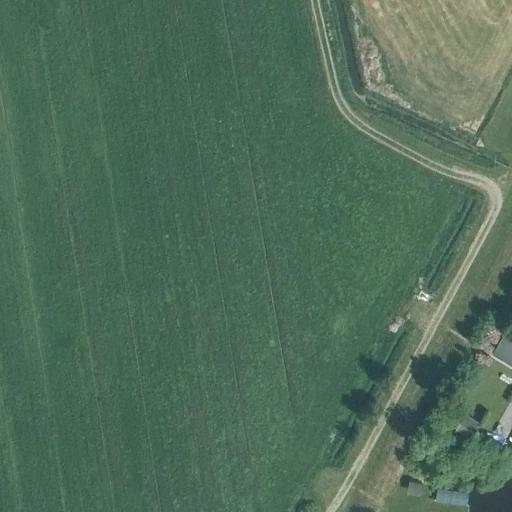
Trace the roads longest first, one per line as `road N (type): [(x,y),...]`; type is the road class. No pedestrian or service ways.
road 1 (track): [(511,189),(335,511)]
road 2 (track): [(317,0),(347,113),(370,133),(505,201)]
